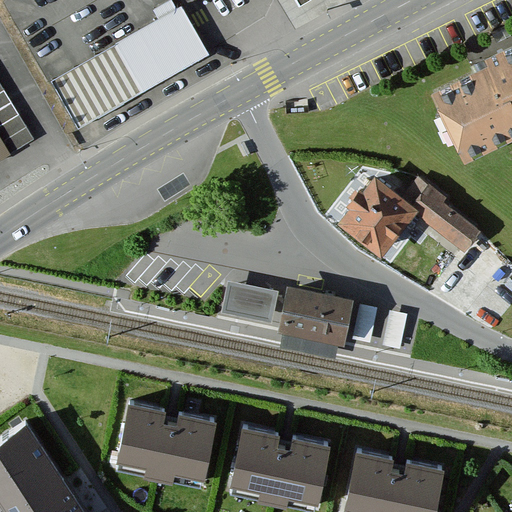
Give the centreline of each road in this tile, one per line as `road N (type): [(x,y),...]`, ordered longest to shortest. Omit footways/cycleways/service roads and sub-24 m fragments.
road 1 (residential): [(0,339),(511,442)]
road 2 (residential): [(511,361),(316,235),(241,92)]
road 3 (secondary): [(0,237),(241,92)]
road 4 (secondary): [(241,92),(409,0)]
